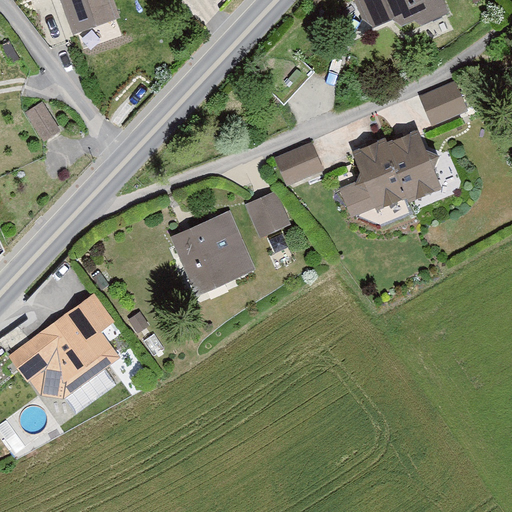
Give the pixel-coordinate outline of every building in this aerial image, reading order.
[(106,0),(66,0),(78,34),(114,21),(106,0)] [(445,11),(440,0),(358,0),(370,27),(397,15),(400,24),(421,15),(424,21),(445,11)] [(266,90),(285,107),(316,74),(297,57),(266,90)] [(456,85),(422,99),(433,125),(466,112),(456,85)] [(61,134),(44,105),(29,114),(46,143),(61,134)] [(439,188),(416,133),(386,145),(407,196),(408,200),(439,188)] [(407,196),(386,145),(384,141),(355,153),(367,182),(343,192),(352,213),(374,203),(377,208),(407,196)] [(322,171),(312,147),(279,161),(289,185),(322,171)] [(290,226),(277,197),(250,209),(263,238),(290,226)] [(252,270),(229,219),(177,242),(200,293),(252,270)] [(115,329),(96,302),(15,361),(30,380),(33,379),(44,394),(65,397),(116,361),(102,339),(115,329)]
